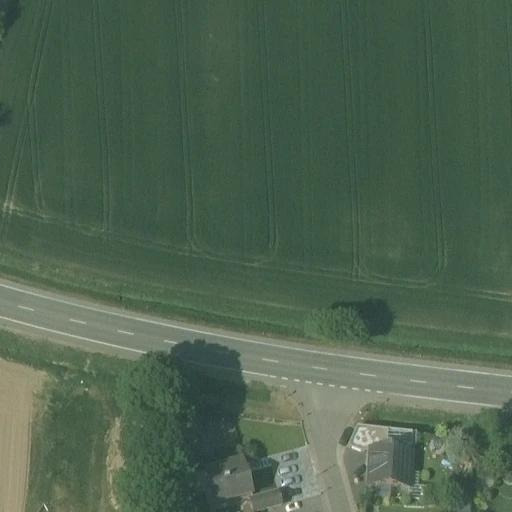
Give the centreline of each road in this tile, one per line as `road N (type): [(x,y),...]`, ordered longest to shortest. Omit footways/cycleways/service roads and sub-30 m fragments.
road 1 (secondary): [(328,370),(169,343),(0,300)]
road 2 (secondary): [(511,392),(328,370)]
